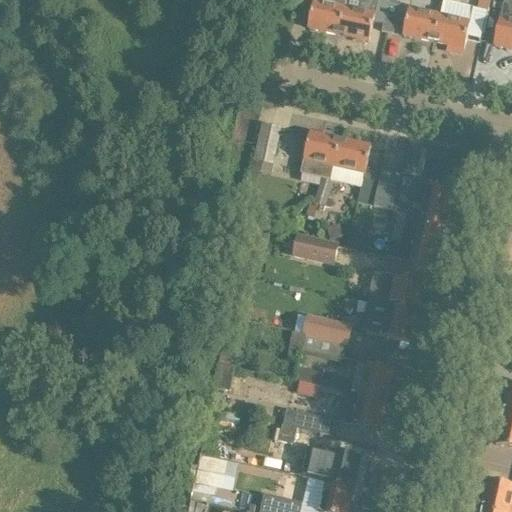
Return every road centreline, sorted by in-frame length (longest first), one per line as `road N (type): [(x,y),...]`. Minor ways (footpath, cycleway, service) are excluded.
road 1 (residential): [(427,511),(509,124)]
road 2 (residential): [(509,124),(282,74)]
